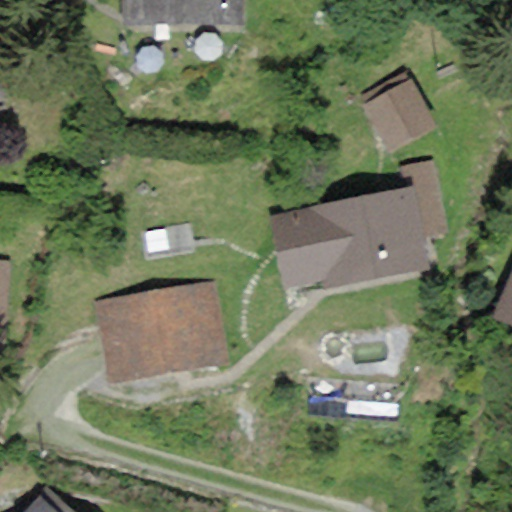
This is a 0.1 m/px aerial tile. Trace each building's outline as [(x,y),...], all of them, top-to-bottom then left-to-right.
[(129,0),(129,14),(237,16),(237,0),(129,0)] [(430,124),(407,77),(368,96),(391,143),(430,124)] [(441,229),(430,164),(407,168),(412,193),(279,217),(290,283),(423,259),(418,233),(441,229)] [(206,286),(105,302),(117,376),(218,360),(206,286)] [(511,288),(503,309),(511,313),(511,288)] [(57,511),(39,496),(25,511),(57,511)]
